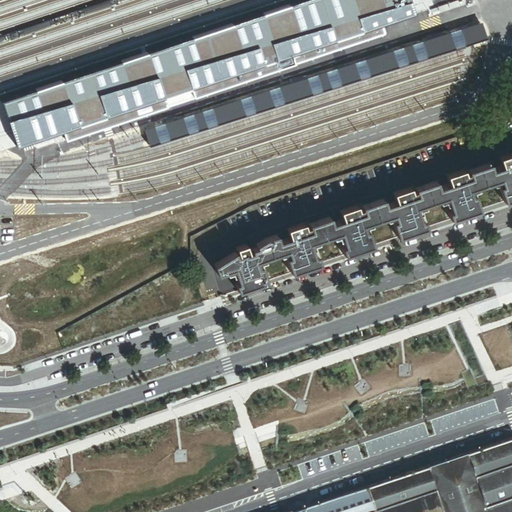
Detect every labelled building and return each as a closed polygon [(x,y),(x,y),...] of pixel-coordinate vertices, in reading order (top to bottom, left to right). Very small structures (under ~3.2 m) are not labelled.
[(300,0),(0,99),(4,111),(10,132),(15,147),(63,130),(67,140),(385,35),(380,23),(416,12),(411,0),(300,0)] [(486,37),(480,23),(144,127),(148,138),(150,145),(486,37)] [(392,222),(398,238),(426,228),(423,220),(420,221),(416,208),(446,198),(450,211),(447,212),(450,220),(479,210),(473,194),(470,195),(469,190),(499,180),(501,185),(498,186),(504,202),(511,199),(511,162),(491,170),(489,163),(467,170),(469,177),(438,187),(436,181),(414,188),(416,194),(384,205),(382,199),(372,203),(378,220),(393,215),(395,221),(392,222)] [(378,220),(372,203),(361,206),(363,212),(331,223),(328,217),(307,224),(309,230),(278,241),(275,234),(264,238),(270,256),(283,251),(286,250),(288,256),(285,257),(290,274),(319,264),(316,256),(314,257),(309,243),(339,233),(344,247),(341,248),(344,256),(372,246),(367,230),(364,231),(362,226),(378,220)] [(234,257),(232,252),(211,265),(214,275),(230,269),(235,284),(232,285),(235,292),(266,282),(261,265),(257,267),(255,261),(270,256),(264,238),(254,246),(255,248),(249,251),(249,252),(243,255),(242,253),(235,255),(235,256),(234,257)] [(511,437),(466,452),(475,476),(511,463),(511,437)] [(466,452),(428,465),(436,489),(443,511),(486,511),(485,505),(475,476),(466,452)] [(511,496),(511,463),(475,476),(485,505),(511,496)] [(428,465),(367,486),(375,510),(436,489),(428,465)] [(367,486),(305,507),(306,511),(368,511),(375,510),(367,486)] [(443,511),(436,489),(375,510),(375,511),(443,511)] [(511,511),(511,496),(485,505),(486,511),(511,511)]
